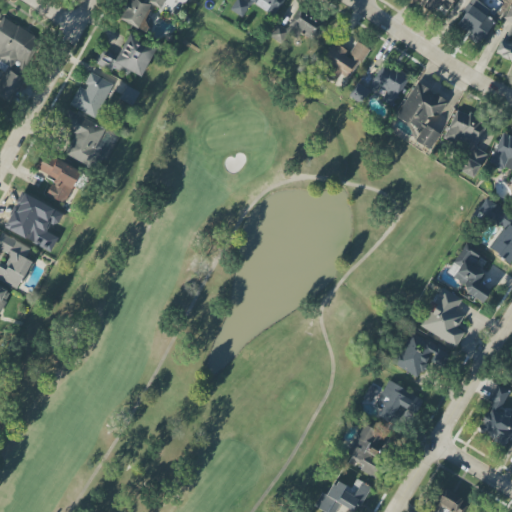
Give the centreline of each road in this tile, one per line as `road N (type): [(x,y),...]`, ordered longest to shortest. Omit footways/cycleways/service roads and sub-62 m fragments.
road 1 (residential): [(511,313),(392,511)]
road 2 (residential): [(91,0),(0,176)]
road 3 (residential): [(511,98),(351,0)]
